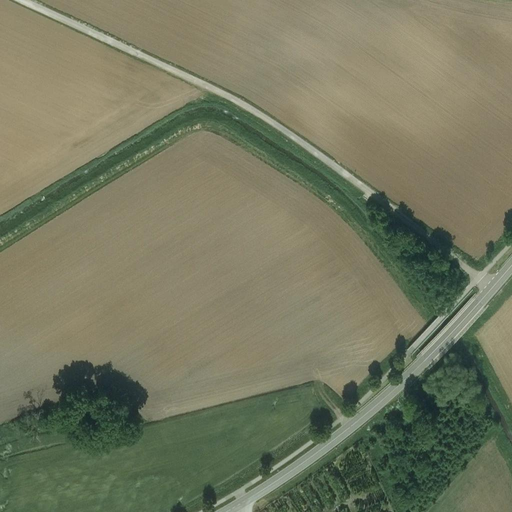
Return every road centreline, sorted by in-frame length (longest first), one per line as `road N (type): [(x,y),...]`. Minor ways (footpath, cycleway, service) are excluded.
road 1 (track): [(26,0),(283,128),(493,286)]
road 2 (tertiary): [(226,511),(353,422),(435,349),(511,264)]
